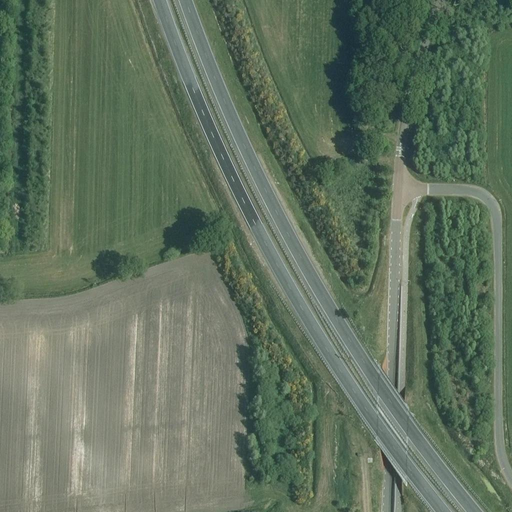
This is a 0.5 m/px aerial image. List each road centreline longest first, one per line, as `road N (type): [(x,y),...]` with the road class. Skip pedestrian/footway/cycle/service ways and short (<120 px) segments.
road 1 (trunk): [(475,511),(415,437),(310,274),(213,77),(185,0)]
road 2 (trunk): [(160,0),(221,155),(288,284),(443,511)]
road 3 (unclassified): [(396,190),(466,189),(496,212),(498,434),(511,481)]
road 4 (tertiary): [(386,511),(396,190)]
road 5 (tertiary): [(396,190),(407,97),(437,0)]
